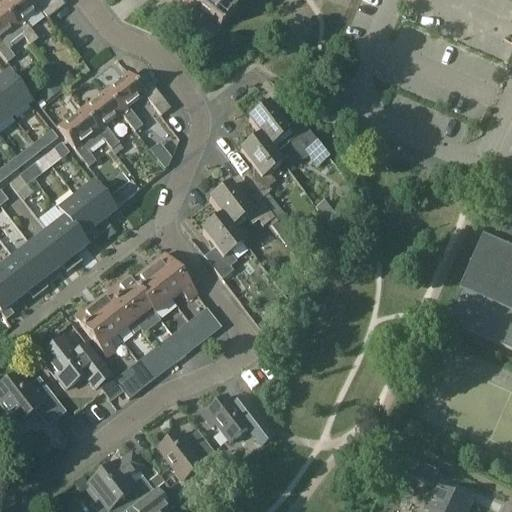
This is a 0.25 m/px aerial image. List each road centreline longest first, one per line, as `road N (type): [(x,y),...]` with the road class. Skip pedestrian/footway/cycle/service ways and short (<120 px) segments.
road 1 (residential): [(18,511),(156,397),(250,351),(171,242),(166,217)]
road 2 (residential): [(511,92),(479,166),(349,108),(395,0)]
road 3 (residential): [(166,217),(199,114),(152,54),(112,36),(84,0)]
road 4 (residential): [(0,345),(166,217)]
